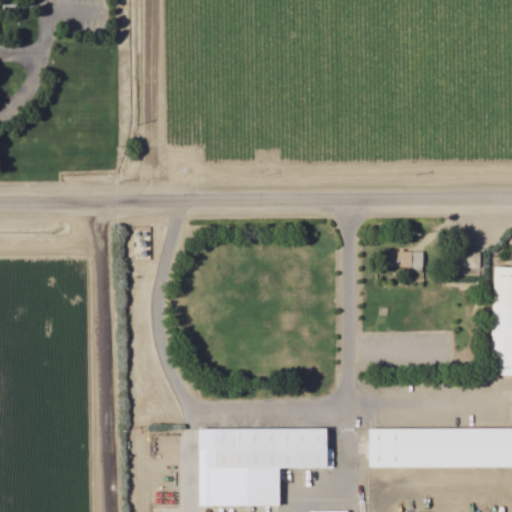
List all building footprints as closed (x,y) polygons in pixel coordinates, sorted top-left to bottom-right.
[(419,269),(386,267),(387,253),(420,255),(419,269)] [(474,278),(455,276),(456,255),(476,256),(474,278)] [(511,268),(511,349),(511,376),(486,375),(490,268),(511,268)] [(273,430),(320,429),(320,468),(274,468),(273,430)] [(509,464),(365,465),(365,430),(508,429),(509,464)] [(275,505),(197,506),(196,431),(273,430),(275,505)]
